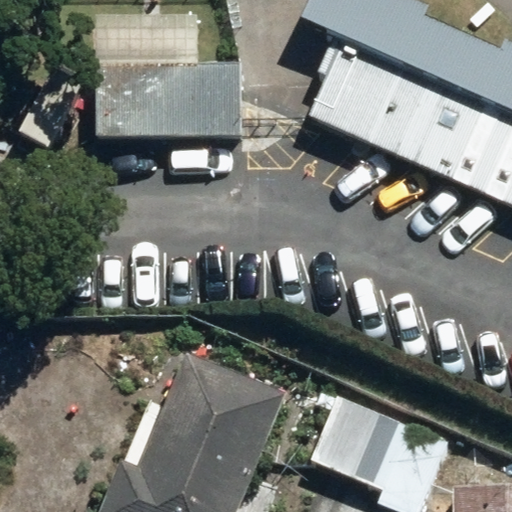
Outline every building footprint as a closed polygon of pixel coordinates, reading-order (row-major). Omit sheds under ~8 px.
[(511,39),(420,0),(308,0),(296,30),(337,48),(308,114),(511,201),(511,39)] [(111,74),(111,150),(250,150),(250,74),(111,74)] [(246,511),(294,401),(178,352),(110,511),(246,511)] [(425,511),(453,447),(341,400),(314,464),(388,495),(382,509),(389,511),(425,511)] [(511,511),(511,492),(460,492),(459,511),(511,511)]
